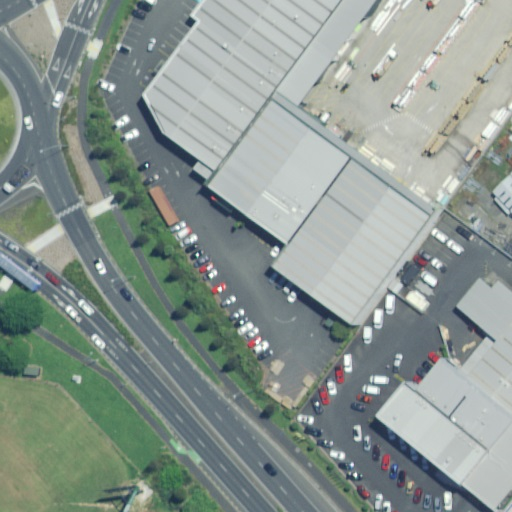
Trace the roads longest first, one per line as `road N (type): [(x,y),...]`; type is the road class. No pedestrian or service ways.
road 1 (secondary): [(42,155),(108,283),(149,341),(303,511)]
road 2 (secondary): [(255,511),(65,296),(0,249)]
road 3 (unknown): [(407,0),(341,90),(341,113),(371,134)]
road 4 (unknown): [(475,0),(371,134)]
road 5 (unknown): [(396,150),(416,161),(443,146),(477,92),(476,77),(462,66)]
